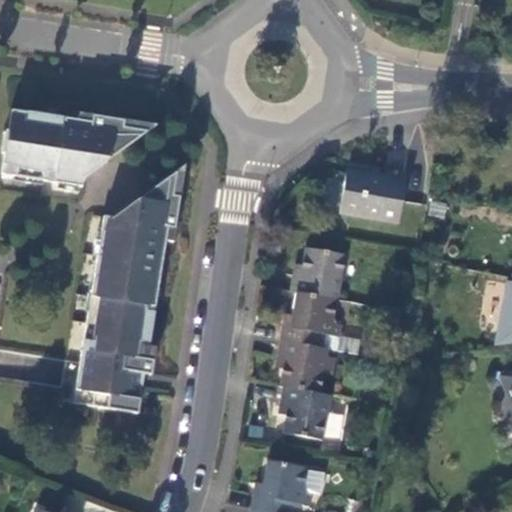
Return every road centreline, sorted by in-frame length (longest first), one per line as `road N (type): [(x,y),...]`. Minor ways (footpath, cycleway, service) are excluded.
road 1 (tertiary): [(256,139),(193,511)]
road 2 (residential): [(0,27),(213,62)]
road 3 (tertiary): [(326,125),(360,110),(447,94)]
